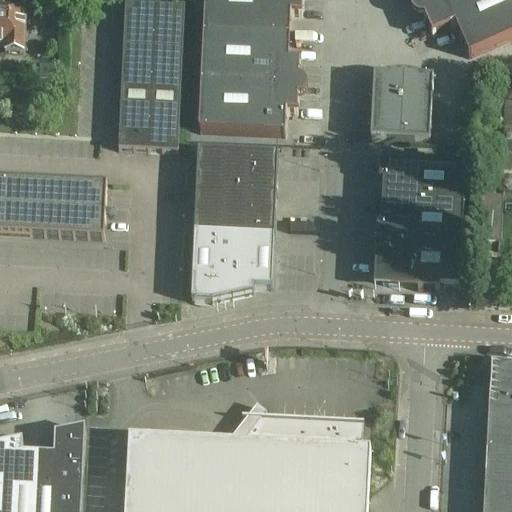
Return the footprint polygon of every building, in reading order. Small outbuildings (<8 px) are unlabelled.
[(25,56),(28,1),(14,0),(12,0),(12,5),(0,4),(0,48),(6,49),(5,55),(25,56)] [(209,0),(205,2),(204,39),(289,42),(290,20),(302,20),(303,4),(305,3),(306,3),(308,1),(309,0),(209,0)] [(446,0),(414,0),(416,2),(414,3),(413,5),(412,7),(411,8),(411,10),(411,12),(411,14),(411,15),(446,0)] [(424,21),(432,39),(455,29),(469,61),(511,41),(511,0),(446,0),(411,15),(412,16),(413,18),(414,19),(415,20),(417,21),(419,21),(420,22),(421,22),(424,21)] [(125,8),(124,40),(118,154),(178,156),(185,10),(125,8)] [(204,39),(202,87),(308,92),(308,90),(307,89),(307,87),(305,86),(304,84),(303,83),(301,82),(299,82),(300,66),(288,65),(289,42),(204,39)] [(374,81),(371,145),(430,148),(433,84),(374,81)] [(202,87),(200,136),(285,140),(286,118),(297,118),(298,102),(300,102),(302,101),(303,100),(305,99),(306,97),(307,95),(308,94),(308,92),(202,87)] [(278,159),(198,155),(196,196),(276,199),(278,159)] [(382,206),(464,210),(466,168),(380,164),(379,186),(383,186),(382,206)] [(0,238),(104,243),(107,189),(0,184),(0,238)] [(274,240),(276,199),(196,196),(194,236),(234,238),(274,240)] [(480,198),(478,245),(501,246),(503,199),(480,198)] [(462,251),(464,210),(382,206),(381,226),(377,226),(376,247),(462,251)] [(232,302),(234,238),(194,236),(191,305),(212,306),(232,302)] [(234,238),(232,302),(253,297),(254,292),(272,293),(274,240),(234,238)] [(460,292),(462,251),(376,247),(375,268),(379,268),(378,280),(378,284),(382,288),(386,288),(417,290),(417,294),(439,295),(440,291),(460,292)] [(483,511),(511,511),(511,369),(491,369),(491,379),(486,378),(485,389),(490,390),(488,427),(483,511)] [(229,446),(129,441),(125,511),(367,511),(370,454),(350,453),(351,427),(262,422),(266,417),(257,410),(229,446)] [(38,456),(35,511),(81,511),(85,433),(55,439),(54,461),(39,460),(39,456),(38,456)] [(0,511),(35,511),(38,456),(37,456),(37,460),(22,459),(23,445),(0,449),(0,511)]
